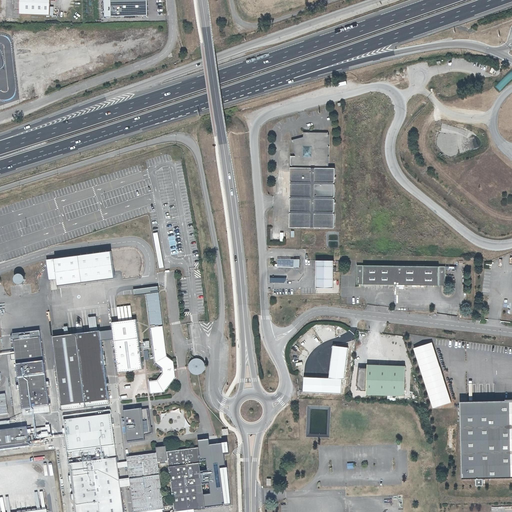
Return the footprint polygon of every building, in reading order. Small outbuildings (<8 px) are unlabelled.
[(23,8),(23,14),(53,16),(52,0),(16,0),(16,1),(16,2),(18,4),(18,8),(23,8)] [(114,16),(113,0),(106,0),(107,16),(114,16)] [(150,0),(113,0),(114,16),(151,15),(150,0)] [(328,133),(318,132),(308,136),(302,136),(303,137),(292,140),(296,157),(291,156),(290,227),(334,228),(335,169),(327,168),(328,133)] [(107,250),(44,259),(47,279),(54,278),(55,283),(111,275),(107,250)] [(334,262),(317,262),(317,289),(334,289),(334,262)] [(357,285),(370,285),(395,286),(444,287),(445,267),(392,266),(370,266),(357,266),(357,285)] [(12,281),(21,284),(24,275),(16,272),(12,281)] [(158,285),(133,289),(134,294),(159,291),(158,285)] [(146,294),(150,329),(163,328),(159,292),(146,294)] [(130,305),(116,307),(118,321),(132,319),(130,305)] [(95,316),(88,317),(90,331),(97,330),(95,316)] [(114,337),(114,338),(139,335),(137,318),(132,319),(118,321),(112,322),(113,328),(114,337)] [(105,329),(100,330),(101,339),(106,338),(114,337),(113,328),(105,329)] [(163,328),(150,329),(154,365),(161,371),(162,375),(157,380),(150,382),(152,394),(165,392),(175,379),(173,363),(167,358),(163,328)] [(90,331),(52,336),(61,408),(108,403),(101,339),(100,330),(97,330),(90,331)] [(37,331),(11,334),(20,408),(45,405),(37,331)] [(139,335),(114,338),(118,372),(126,371),(139,369),(143,369),(139,335)] [(433,342),(414,348),(434,408),(453,402),(433,342)] [(348,346),(333,344),(329,377),(304,376),(304,391),(342,393),(342,379),(345,379),(348,346)] [(205,365),(205,362),(203,360),(200,359),(198,358),(195,358),(192,359),(190,361),(189,363),(188,366),(189,369),(190,372),(192,374),(195,375),(198,375),(200,374),(203,373),(204,371),(205,368),(205,365)] [(368,367),(367,394),(388,395),(396,395),(405,396),(406,365),(368,364),(368,367)] [(365,393),(365,368),(356,368),(356,372),(354,372),(354,393),(365,393)] [(132,395),(146,394),(144,382),(146,382),(145,373),(140,374),(140,375),(133,376),(133,380),(127,381),(126,376),(119,376),(120,386),(119,386),(121,398),(133,396),(132,395)] [(511,399),(462,401),(464,477),(477,477),(484,477),(511,475),(511,399)] [(122,411),(126,441),(141,439),(137,409),(122,411)] [(108,411),(62,416),(73,511),(122,511),(119,487),(118,479),(116,468),(116,463),(108,411)] [(35,428),(35,433),(41,433),(41,439),(50,438),(49,426),(35,428)] [(24,427),(0,430),(0,448),(27,445),(24,427)] [(207,440),(196,441),(199,458),(204,458),(206,470),(199,471),(203,507),(223,504),(218,469),(217,465),(225,464),(224,453),(226,453),(225,442),(207,445),(207,440)] [(155,453),(126,457),(126,461),(127,466),(129,478),(130,486),(133,511),(163,507),(157,464),(166,463),(172,511),(203,507),(199,471),(195,448),(166,452),(165,447),(154,448),(155,453)] [(224,468),(218,469),(223,504),(229,503),(224,468)] [(124,479),(118,479),(119,487),(125,487),(130,486),(129,478),(124,479)]
